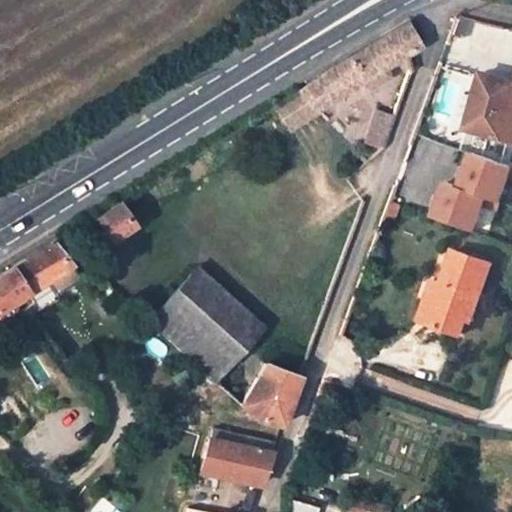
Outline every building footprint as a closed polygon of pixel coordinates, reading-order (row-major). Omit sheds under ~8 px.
[(466,19),(457,17),(450,37),(459,41),(466,19)] [(323,75),(300,89),(317,108),(365,78),(371,88),(391,75),(386,66),(409,51),(420,44),(408,22),(322,73),(323,75)] [(511,79),(482,71),(466,127),(511,139),(511,79)] [(511,168),(511,165),(473,152),(461,186),(487,196),(501,201),(510,173),(511,168)] [(461,186),(447,181),(435,216),(475,230),(485,202),(487,196),(461,186)] [(501,201),(487,196),(485,202),(499,207),(501,201)] [(119,202),(96,216),(111,238),(133,224),(119,202)] [(54,242),(0,274),(0,308),(46,279),(71,264),(54,242)] [(488,265),(454,253),(443,284),(430,319),(459,330),(463,317),(469,319),(488,265)] [(217,379),(265,325),(197,263),(149,317),(217,379)] [(71,264),(46,279),(57,293),(81,278),(71,264)] [(443,284),(435,281),(422,317),(430,319),(443,284)] [(246,395),(241,403),(260,420),(282,424),(300,376),(265,362),(256,377),(246,395)] [(246,395),(256,377),(244,369),(234,387),(246,395)] [(220,428),(235,404),(220,393),(203,416),(220,428)] [(276,440),(246,433),(243,444),(272,450),(276,440)] [(259,484),(272,450),(243,444),(209,436),(200,469),(259,484)] [(84,511),(96,500),(100,495),(90,485),(67,511),(84,511)] [(385,511),(387,507),(350,495),(345,511),(348,511),(385,511)] [(316,511),(318,507),(288,498),(283,511),(316,511)] [(107,511),(108,511),(96,500),(84,511),(107,511)]
